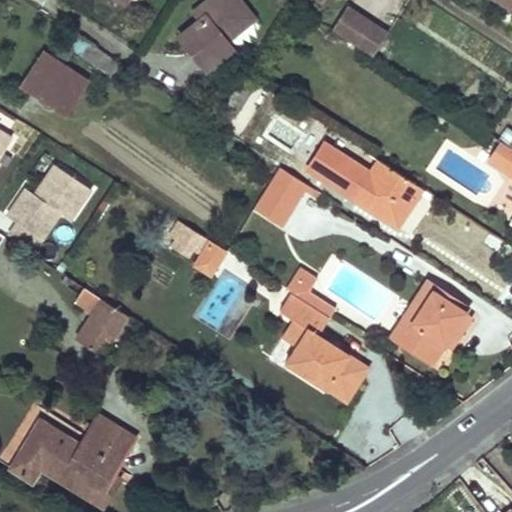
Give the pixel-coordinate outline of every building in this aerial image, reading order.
[(201,19),(180,36),(209,71),(237,48),(231,40),(257,18),(242,0),(208,0),(202,5),(208,12),(201,19)] [(208,12),(202,5),(195,11),(201,19),(208,12)] [(357,47),(373,22),(347,6),(332,30),(357,47)] [(373,22),(357,47),(371,56),(388,31),(373,22)] [(71,51),(81,37),(73,31),(64,46),(71,51)] [(124,64),(81,37),(71,51),(114,79),(124,64)] [(62,67),(43,55),(22,87),(41,99),(62,67)] [(62,67),(41,99),(65,115),(86,83),(62,67)] [(250,93),(239,86),(225,109),(235,116),(250,93)] [(0,131),(0,159),(13,140),(0,131)] [(511,148),(510,147),(494,137),(482,155),(511,174),(511,148)] [(422,189),(371,155),(346,193),(398,226),(422,189)] [(309,187),(279,167),(256,205),(286,225),(309,187)] [(34,198),(41,202),(60,172),(53,168),(34,198)] [(25,192),(8,220),(17,226),(11,235),(37,252),(61,215),(70,221),(89,191),(60,172),(41,202),(34,198),(25,192)] [(191,265),(212,278),(229,251),(208,238),(191,265)] [(511,247),(506,244),(501,250),(505,253),(501,259),(511,265),(511,247)] [(301,267),(286,290),(291,293),(330,318),(338,307),(311,290),(318,279),(301,267)] [(469,307),(435,287),(399,342),(423,357),(428,349),(437,356),(445,343),(454,330),(466,312),(469,307)] [(128,315),(85,288),(76,302),(93,313),(77,339),(103,355),(128,315)] [(330,318),(291,293),(279,311),(293,320),(306,328),(295,345),(284,362),(348,402),(363,379),(354,374),(362,361),(320,334),(330,318)] [(466,312),(454,330),(445,343),(453,348),(474,317),(466,312)] [(293,320),(282,337),(295,345),(306,328),(293,320)] [(371,366),(362,361),(354,374),(363,379),(371,366)] [(39,422),(11,469),(33,482),(40,469),(101,507),(114,486),(108,482),(135,439),(98,416),(79,446),(39,422)]
